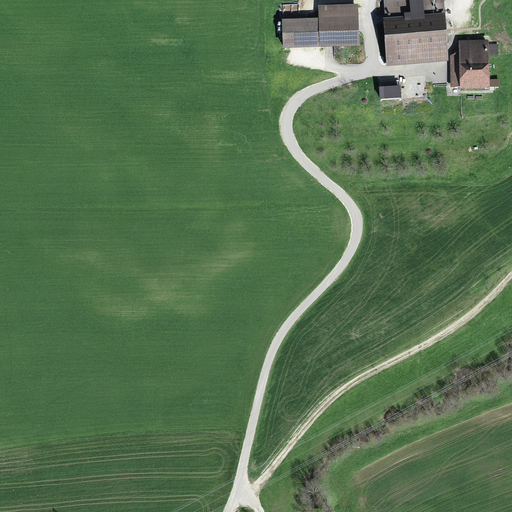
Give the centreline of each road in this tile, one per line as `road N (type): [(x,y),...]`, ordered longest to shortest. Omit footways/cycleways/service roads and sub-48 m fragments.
road 1 (unclassified): [(230,511),(272,349),(346,259),(356,235),(351,205),(295,150),(287,115),(305,93),(369,67),(369,7)]
road 2 (track): [(257,511),(238,498),(324,405),(461,327),(511,275)]
